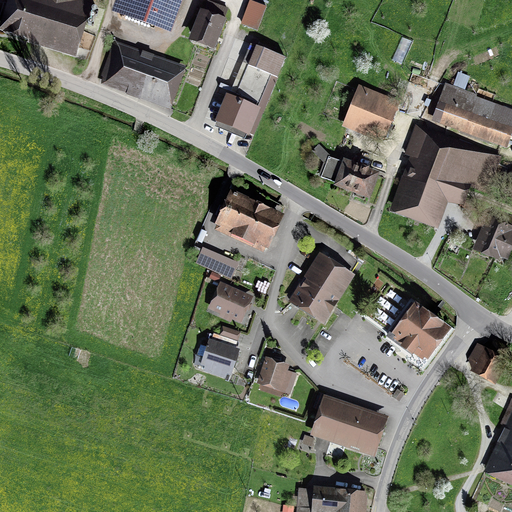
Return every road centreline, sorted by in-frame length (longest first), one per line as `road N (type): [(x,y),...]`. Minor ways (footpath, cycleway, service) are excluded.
road 1 (residential): [(0,57),(111,97),(299,195)]
road 2 (residential): [(404,417),(326,382),(266,318),(299,195)]
road 3 (residential): [(299,195),(479,317)]
road 4 (track): [(447,357),(471,379),(486,424),(484,456),(462,511)]
road 5 (residential): [(479,317),(404,417)]
